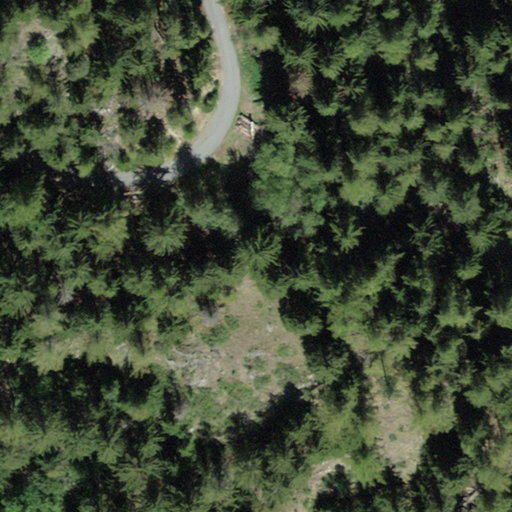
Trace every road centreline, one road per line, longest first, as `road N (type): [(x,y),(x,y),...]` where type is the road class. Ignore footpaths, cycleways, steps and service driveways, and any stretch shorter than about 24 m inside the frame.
road 1 (track): [(243,0),(270,49),(266,112),(169,177),(135,179)]
road 2 (track): [(135,179),(74,183),(0,150)]
